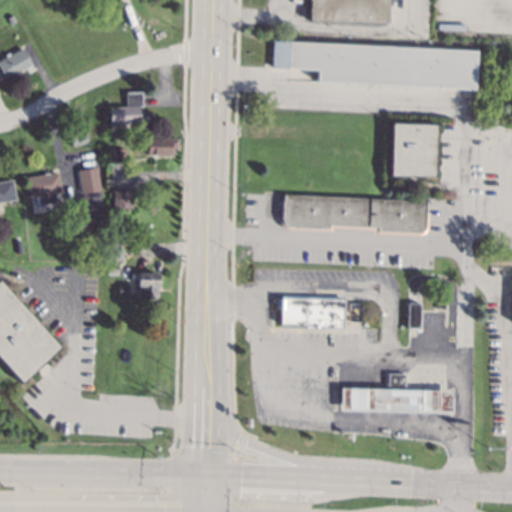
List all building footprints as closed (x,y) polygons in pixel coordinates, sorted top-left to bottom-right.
[(386,0),(386,21),(327,20),(326,21),(307,21),(307,0),(386,0)] [(15,20),(10,23),(6,17),(12,14),(15,20)] [(475,49),(473,89),(314,81),(315,69),(269,66),(271,39),(475,49)] [(31,64),(4,78),(0,70),(0,59),(22,47),(31,64)] [(139,105),(137,105),(137,122),(108,123),(107,106),(125,105),(124,92),(139,91),(139,105)] [(434,176),(388,175),(389,122),(435,123),(434,176)] [(325,170),(302,170),(303,141),(298,140),(298,123),(326,123),(325,170)] [(88,143),(70,145),(68,133),(86,131),(88,143)] [(177,137),(176,147),(172,147),(172,153),(143,152),(144,136),(177,137)] [(123,147),(123,162),(112,162),(112,146),(123,147)] [(80,194),(99,191),(95,167),(76,170),(80,194)] [(60,191),(28,196),(25,176),(57,171),(60,191)] [(15,199),(2,201),(2,204),(0,204),(0,181),(11,179),(15,199)] [(132,190),(131,208),(111,207),(112,189),(132,190)] [(424,200),(424,212),(427,212),(426,226),(424,231),(421,234),(418,235),(373,233),(373,230),(331,227),(331,230),(286,228),(280,225),(277,219),(277,203),(282,204),(283,192),(424,200)] [(38,203),(54,202),(53,194),(37,195),(38,203)] [(92,229),(74,230),(73,213),(92,212),(92,229)] [(123,241),(123,259),(105,259),(106,241),(123,241)] [(117,273),(105,273),(105,265),(117,265),(117,273)] [(156,272),(155,298),(136,297),(137,282),(129,281),(129,272),(136,273),(136,271),(156,272)] [(0,281),(59,346),(20,382),(0,359),(0,281)] [(127,292),(118,293),(117,284),(127,284),(127,292)] [(344,302),(360,302),(360,309),(341,308),(340,329),(276,328),(277,294),(345,295),(344,302)] [(418,327),(405,327),(406,302),(419,302),(418,327)] [(403,388),(450,390),(450,411),(339,408),(340,386),(387,387),(387,372),(404,372),(403,388)]
